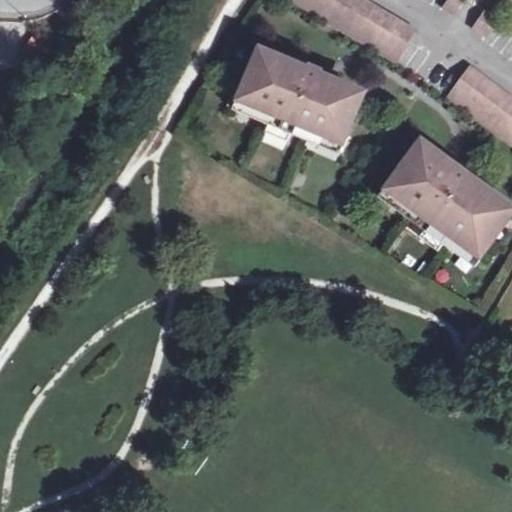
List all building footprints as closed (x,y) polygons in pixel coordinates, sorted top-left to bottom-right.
[(360,0),(292,0),(395,61),(407,40),(413,31),(360,0)] [(455,20),(466,5),(460,0),(451,0),(443,12),(455,20)] [(496,25),(484,17),(473,33),(485,41),(496,25)] [(27,63),(35,52),(26,46),(19,58),(27,63)] [(45,58),(35,52),(27,63),(37,70),(45,58)] [(263,60),(245,104),(269,114),(266,122),(304,138),(326,148),(330,139),(342,145),(361,100),(330,87),(324,103),(314,100),(321,84),(324,77),(310,71),(307,78),(263,60)] [(511,101),(470,70),(464,78),(449,98),(511,144),(511,101)] [(330,87),(321,84),(314,100),(324,103),(330,87)] [(448,168),(423,151),(392,193),(403,201),(398,208),(405,213),(451,247),(456,240),(480,257),(511,214),(468,183),(470,181),(457,171),(456,174),(445,188),(437,182),(448,168)] [(456,174),(448,168),(437,182),(445,188),(456,174)]
